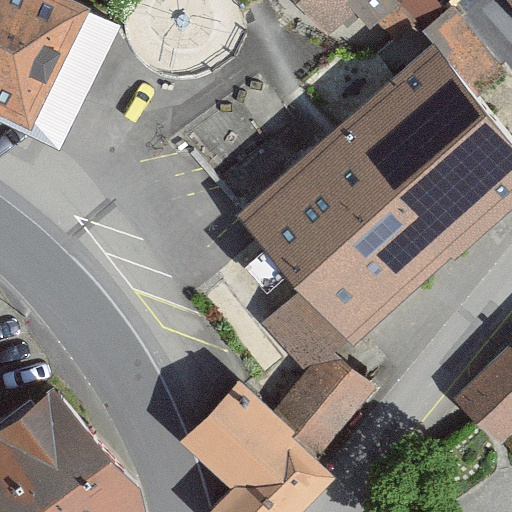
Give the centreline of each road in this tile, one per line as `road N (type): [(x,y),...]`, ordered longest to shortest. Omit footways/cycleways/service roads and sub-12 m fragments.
road 1 (secondary): [(0,222),(45,253),(115,363),(164,511)]
road 2 (unknown): [(275,42),(17,203)]
road 3 (residential): [(511,283),(335,511)]
